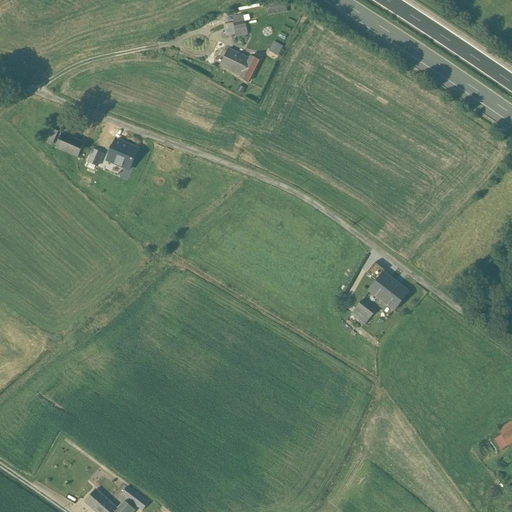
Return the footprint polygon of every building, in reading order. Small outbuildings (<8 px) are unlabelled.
[(268,4),(268,12),(287,13),(287,4),(268,4)] [(257,13),(246,15),(248,23),(259,21),(257,13)] [(279,55),(283,45),(273,41),(269,51),(279,55)] [(254,60),(233,49),(224,68),(244,78),(243,80),(253,85),(265,62),(256,57),(254,60)] [(45,143),(53,146),(59,131),(51,127),(45,143)] [(88,144),(65,134),(59,147),(82,157),(88,144)] [(107,135),(97,157),(132,173),(142,151),(107,135)] [(385,271),(375,263),(367,273),(377,281),(383,273),(384,273),(385,271)] [(384,273),(383,273),(377,281),(369,291),(394,310),(408,292),(384,273)] [(363,303),(354,315),(366,324),(375,312),(363,303)] [(511,428),(503,434),(510,447),(511,445),(511,428)] [(492,443),(482,449),(486,456),(496,449),(492,443)] [(130,487),(123,496),(144,511),(150,503),(130,487)] [(99,490),(86,503),(95,511),(137,511),(128,503),(121,510),(99,490)]
